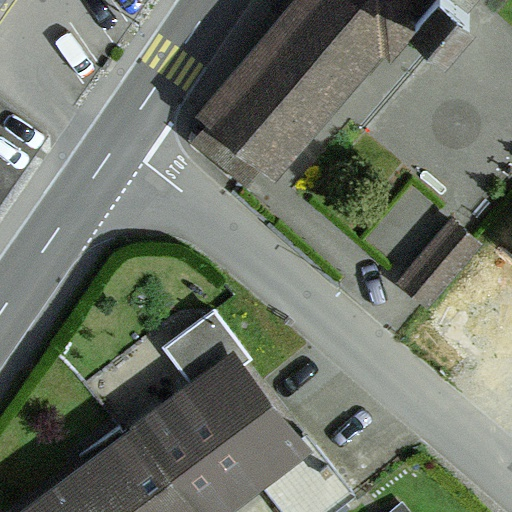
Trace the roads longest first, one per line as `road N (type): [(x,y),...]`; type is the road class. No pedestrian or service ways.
road 1 (residential): [(106,155),(218,232),(511,482)]
road 2 (secondary): [(106,155),(214,0)]
road 3 (secondary): [(0,308),(106,155)]
